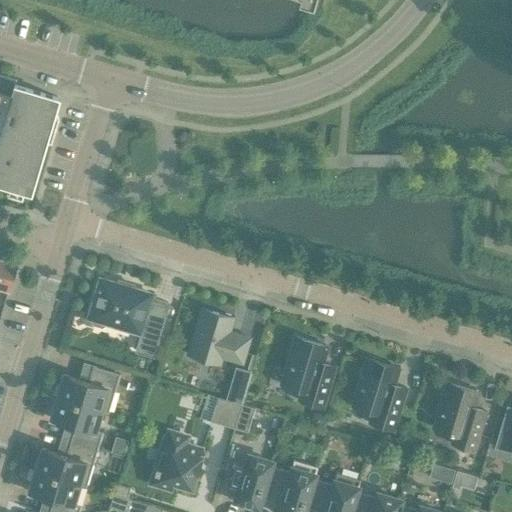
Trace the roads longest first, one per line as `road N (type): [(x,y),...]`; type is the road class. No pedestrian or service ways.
road 1 (residential): [(511,351),(71,221)]
road 2 (tertiary): [(0,461),(62,246)]
road 3 (tertiary): [(424,0),(389,45),(344,77),(243,107)]
road 4 (tertiary): [(71,221),(112,83)]
road 5 (tertiary): [(112,83),(175,101),(243,107)]
